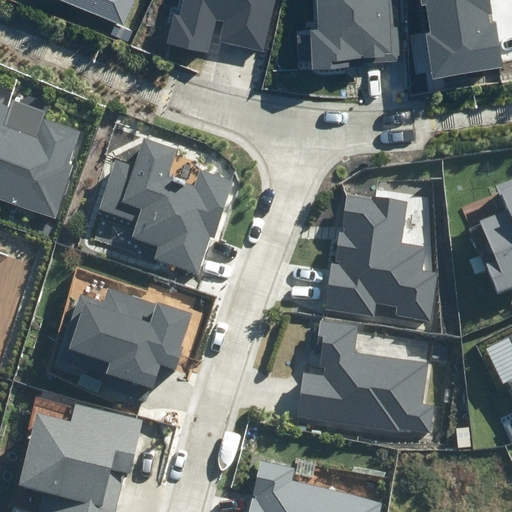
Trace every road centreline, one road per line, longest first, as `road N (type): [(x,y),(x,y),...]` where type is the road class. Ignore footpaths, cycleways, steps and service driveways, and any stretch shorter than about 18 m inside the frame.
road 1 (residential): [(189,511),(302,131)]
road 2 (residential): [(184,99),(302,131)]
